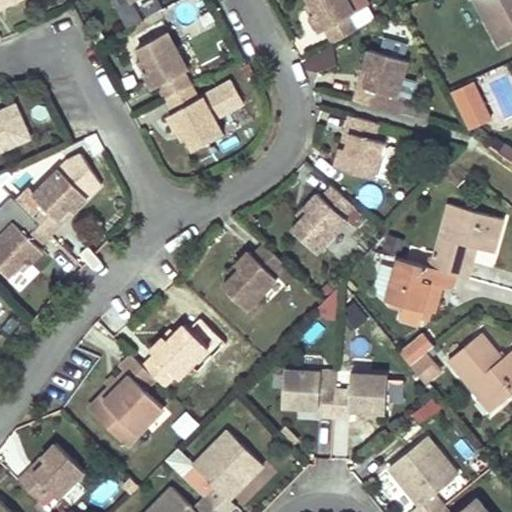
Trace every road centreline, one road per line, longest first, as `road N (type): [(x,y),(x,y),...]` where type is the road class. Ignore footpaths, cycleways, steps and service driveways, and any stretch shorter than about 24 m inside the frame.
road 1 (residential): [(245,0),(291,84),(290,133),(266,171),(173,222)]
road 2 (residential): [(173,222),(79,62),(50,51),(0,58)]
road 3 (residential): [(173,222),(96,290),(0,417)]
